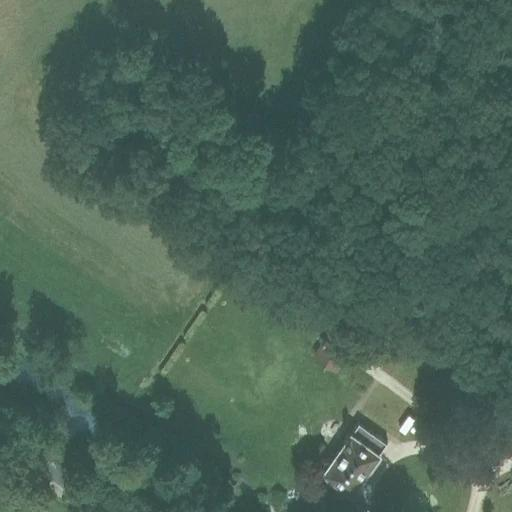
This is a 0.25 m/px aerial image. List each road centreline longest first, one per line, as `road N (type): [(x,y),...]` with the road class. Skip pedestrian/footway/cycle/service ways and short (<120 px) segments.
road 1 (track): [(486,468),(443,446),(393,452),(360,494),(359,511)]
road 2 (unclassified): [(104,511),(0,440)]
